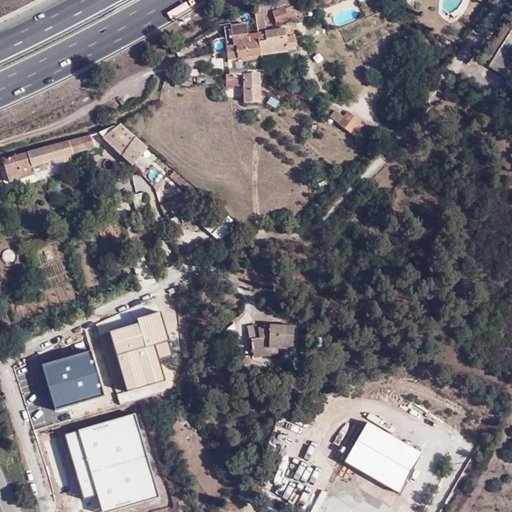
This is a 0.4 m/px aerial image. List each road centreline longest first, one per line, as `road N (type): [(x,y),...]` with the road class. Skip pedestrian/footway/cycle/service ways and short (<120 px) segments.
road 1 (residential): [(0,353),(266,230),(309,229),(384,156),(496,0)]
road 2 (motorway): [(0,87),(175,0)]
road 3 (residential): [(50,511),(0,365)]
